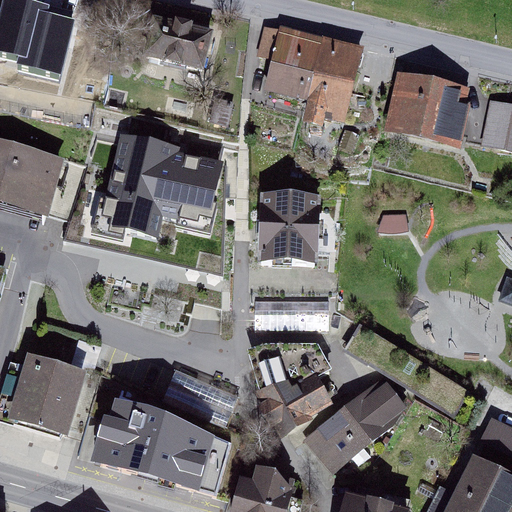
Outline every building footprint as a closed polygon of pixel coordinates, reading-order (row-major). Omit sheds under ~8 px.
[(64,2),(57,0),(0,0),(0,37),(54,49),(64,2)] [(222,41),(157,27),(146,74),(212,88),(222,41)] [(362,58),(285,33),(265,92),(342,118),(362,58)] [(470,90),(416,76),(402,130),(456,144),(470,90)] [(511,107),(490,102),(478,145),(511,154),(511,107)] [(66,167),(0,150),(0,208),(52,222),(66,167)] [(337,206),(276,206),(276,281),(337,281),(337,206)] [(214,215),(139,213),(136,323),(178,324),(178,339),(212,340),(214,215)] [(406,217),(382,217),(377,235),(384,237),(393,237),(401,236),(409,234),(406,217)] [(511,282),(508,281),(500,303),(511,306),(511,282)] [(332,342),(332,310),(261,308),(261,340),(332,342)] [(363,337),(347,364),(460,428),(475,401),(363,337)] [(254,357),(264,398),(284,434),(324,405),(312,382),(327,374),(318,354),(254,357)] [(86,378),(27,362),(10,424),(69,440),(86,378)] [(176,366),(165,399),(224,419),(235,386),(176,366)] [(371,400),(307,447),(325,472),(344,458),(352,469),(383,446),(377,438),(405,417),(389,396),(376,406),(371,400)] [(189,433),(130,417),(115,469),(174,485),(189,433)] [(511,511),(511,437),(497,430),(462,502),(444,493),(434,511),(511,511)] [(295,511),(303,485),(244,469),(232,511),(295,511)] [(410,511),(358,498),(354,511),(410,511)]
